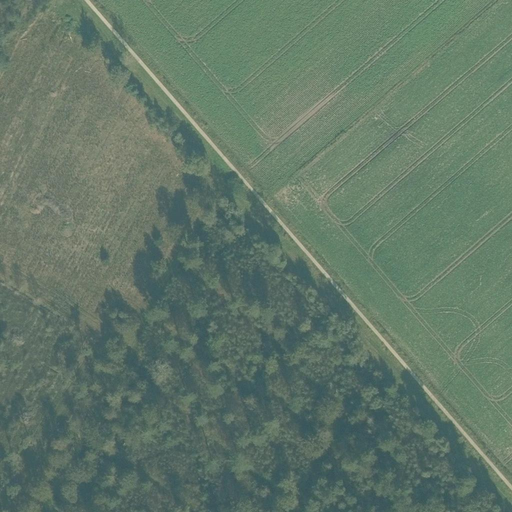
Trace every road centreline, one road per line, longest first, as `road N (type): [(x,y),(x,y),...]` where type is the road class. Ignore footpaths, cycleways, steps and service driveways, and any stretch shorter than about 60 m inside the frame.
road 1 (track): [(66,0),(511,511)]
road 2 (track): [(43,511),(126,354)]
